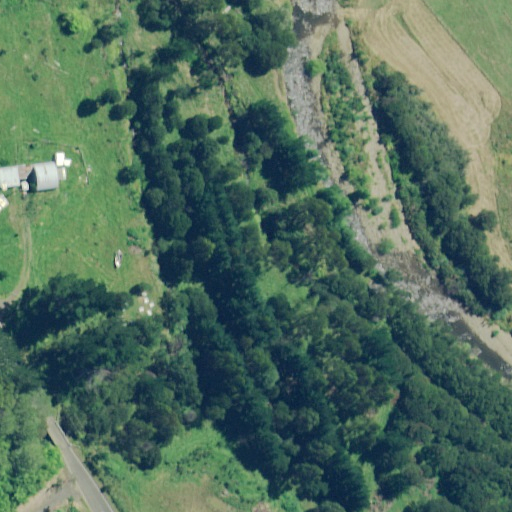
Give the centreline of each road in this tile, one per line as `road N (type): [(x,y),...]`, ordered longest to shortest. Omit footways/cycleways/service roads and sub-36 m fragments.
road 1 (tertiary): [(0,342),(103,511)]
road 2 (track): [(235,0),(310,17),(351,0)]
